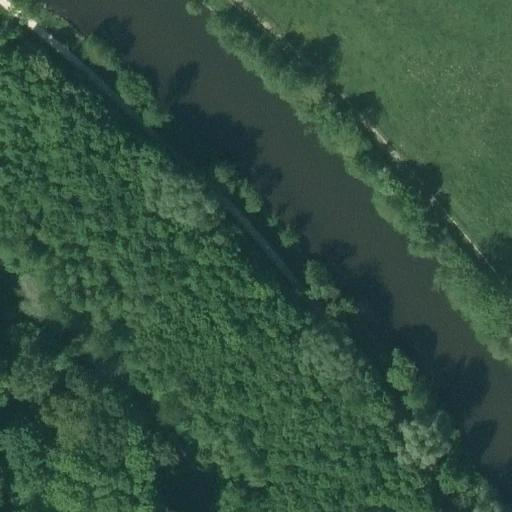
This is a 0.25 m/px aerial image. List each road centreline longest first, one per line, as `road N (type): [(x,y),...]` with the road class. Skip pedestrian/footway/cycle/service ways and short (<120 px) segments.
road 1 (track): [(460,511),(386,398),(255,235),(77,66),(0,5)]
road 2 (track): [(511,297),(336,88),(236,0)]
road 3 (track): [(0,265),(192,461),(212,511)]
